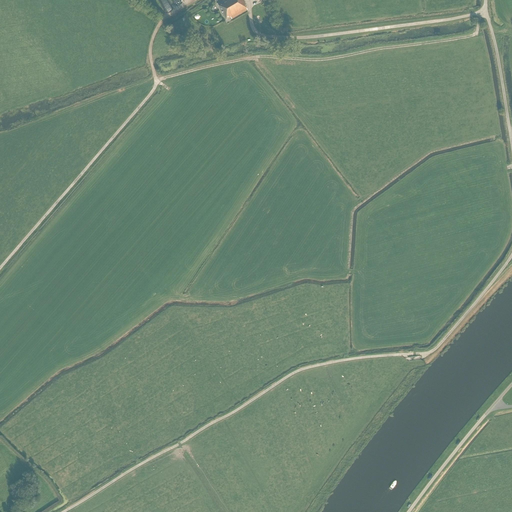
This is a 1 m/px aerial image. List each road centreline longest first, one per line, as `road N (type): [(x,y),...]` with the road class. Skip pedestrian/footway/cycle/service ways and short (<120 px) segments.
road 1 (unclassified): [(511,384),(408,511)]
road 2 (unclassified): [(511,144),(484,0)]
